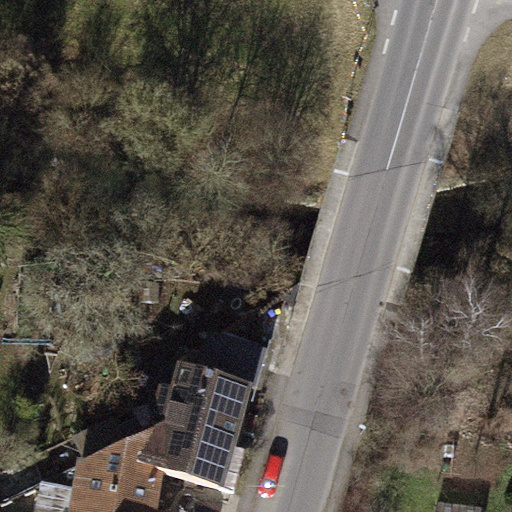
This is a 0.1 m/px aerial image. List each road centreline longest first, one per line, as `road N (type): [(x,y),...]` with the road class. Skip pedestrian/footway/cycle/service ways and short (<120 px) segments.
road 1 (secondary): [(438,0),(289,511)]
road 2 (track): [(511,314),(330,364)]
